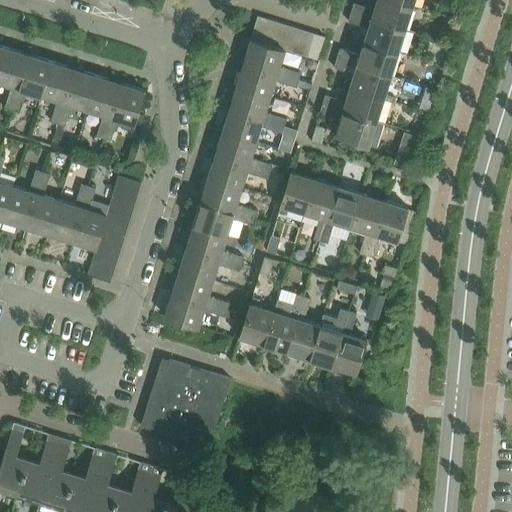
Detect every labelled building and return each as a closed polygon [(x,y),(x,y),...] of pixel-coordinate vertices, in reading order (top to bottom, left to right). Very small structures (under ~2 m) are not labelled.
[(405,29),(412,7),(391,0),(376,0),(374,9),(354,3),(351,13),(405,29)] [(398,52),(405,29),(351,13),(348,21),(368,27),(363,41),(398,52)] [(262,42),(269,19),(258,15),(251,38),(262,42)] [(272,45),(280,22),(269,19),(262,42),(272,45)] [(284,49),(292,26),(280,22),(272,45),(284,49)] [(295,52),(303,29),(292,26),(284,49),(285,49),(295,52)] [(307,55),(314,32),(303,29),(295,52),(307,55)] [(318,59),(325,36),(314,32),(307,55),(318,59)] [(285,49),(284,49),(272,45),(262,42),(251,38),(243,62),(299,80),(301,72),(280,66),(285,49)] [(391,75),(398,52),(363,41),(359,54),(340,48),(337,58),(391,75)] [(13,108),(31,53),(8,46),(0,70),(0,81),(12,85),(5,106),(13,108)] [(42,95),(53,60),(31,53),(13,108),(19,110),(26,89),(42,95)] [(384,98),(391,75),(337,58),(334,67),(354,73),(349,87),(384,98)] [(59,123),(76,68),(53,60),(42,95),(57,100),(51,120),(59,123)] [(299,80),(243,62),(236,85),(271,96),(276,80),(297,86),(299,80)] [(88,109),(99,75),(76,68),(59,123),(65,125),(72,104),(88,109)] [(104,137),(122,82),(99,75),(88,109),(103,114),(97,135),(104,137)] [(134,124),(145,89),(122,82),(104,137),(111,139),(117,119),(134,124)] [(266,112),(271,96),(236,85),(229,108),(285,125),(287,118),(266,112)] [(377,120),(384,98),(349,87),(345,100),(325,94),(322,104),(377,120)] [(377,146),(384,122),(377,120),(322,104),(320,113),(339,119),(335,133),(377,146)] [(257,141),(262,126),(282,132),(285,125),(229,108),(222,131),(257,141)] [(252,157),(257,141),(222,131),(215,154),(270,171),(273,164),(252,157)] [(268,178),(270,171),(215,154),(208,177),(242,187),(247,171),(268,178)] [(0,218),(3,219),(14,184),(0,180),(0,171),(4,158),(0,157),(0,218)] [(26,226),(43,171),(36,168),(29,189),(14,184),(3,219),(26,226)] [(305,212),(316,178),(291,170),(279,210),(287,213),(289,207),(305,212)] [(49,233),(60,199),(43,194),(50,173),(43,171),(26,226),(49,233)] [(141,182),(118,174),(115,186),(138,193),(141,182)] [(237,204),(242,187),(208,177),(201,200),(256,217),(258,210),(237,204)] [(321,240),(338,185),(316,178),(305,212),(320,217),(314,238),(320,240),(319,246),(320,246),(321,240)] [(72,240),(89,185),(82,183),(75,203),(60,199),(49,233),(72,240)] [(95,248),(98,241),(101,230),(104,219),(106,213),(89,208),(95,187),(89,185),(72,240),(95,248)] [(350,226),(361,192),(338,185),(321,240),(328,243),(335,221),(350,226)] [(138,193),(115,186),(111,197),(135,204),(138,193)] [(367,255),(384,199),(361,192),(351,226),(366,231),(360,252),(367,255)] [(131,215),(135,204),(111,197),(108,208),(131,215)] [(407,206),(384,199),(367,255),(374,257),(380,235),(397,241),(407,206)] [(256,217),(201,200),(194,223),(228,233),(233,218),(254,224),(256,217)] [(128,226),(131,215),(108,208),(106,213),(104,219),(128,226)] [(124,237),(128,226),(104,219),(101,230),(124,237)] [(223,250),(228,233),(194,223),(186,246),(242,262),(244,256),(223,250)] [(121,248),(124,237),(101,230),(98,241),(121,248)] [(118,259),(121,248),(98,241),(95,248),(96,248),(94,252),(118,259)] [(279,244),(270,242),(267,251),(276,254),(279,244)] [(214,279),(219,264),(240,270),(242,262),(186,246),(179,269),(214,279)] [(114,271),(118,259),(94,252),(91,263),(114,271)] [(265,256),(260,272),(269,275),(274,259),(265,256)] [(111,282),(114,271),(91,263),(88,274),(111,282)] [(209,295),(214,279),(179,269),(172,292),(228,309),(230,302),(209,295)] [(228,309),(172,292),(165,315),(199,326),(205,309),(225,316),(228,309)] [(263,344),(286,351),(304,296),(296,294),(293,303),(277,298),(274,310),(263,344)] [(309,358),(320,324),(305,319),(311,298),(304,296),(286,351),(309,358)] [(240,336),(263,344),(274,310),(259,305),(261,299),(254,297),(252,303),(251,302),(240,336)] [(332,365),(349,310),(342,308),(336,329),(320,324),(309,358),(332,365)] [(356,373),(366,339),(350,333),(356,312),(349,310),(332,365),(356,373)] [(205,433),(216,399),(224,401),(231,378),(170,359),(162,356),(152,390),(141,425),(201,445),(205,433)] [(0,489),(18,495),(29,459),(16,455),(25,425),(13,421),(0,465),(0,489)] [(40,502),(60,436),(48,433),(39,462),(29,459),(18,495),(40,502)] [(64,509),(74,473),(62,469),(71,440),(60,436),(40,502),(64,509)] [(73,511),(87,511),(107,451),(94,447),(85,477),(74,473),(64,509),(73,511)] [(112,511),(120,487),(108,484),(118,454),(107,451),(87,511),(112,511)] [(138,511),(153,465),(140,461),(131,490),(120,487),(112,511),(138,511)] [(162,511),(166,501),(154,498),(163,469),(153,465),(138,511),(162,511)] [(187,511),(198,480),(186,476),(177,505),(166,501),(162,511),(187,511)]
